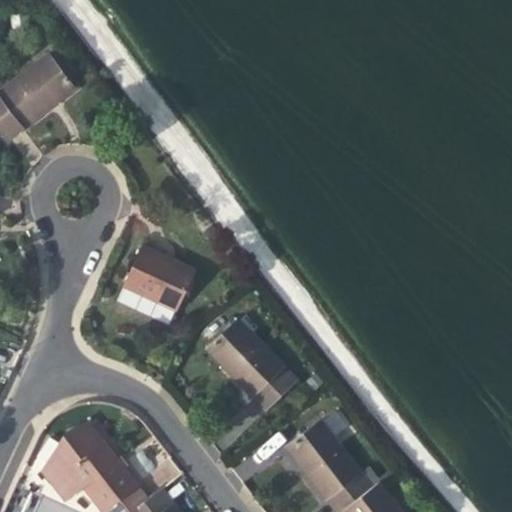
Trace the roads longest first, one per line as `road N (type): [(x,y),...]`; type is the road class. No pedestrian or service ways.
road 1 (unclassified): [(66,0),(464,511)]
road 2 (residential): [(232,511),(146,402),(108,384),(53,385)]
road 3 (residential): [(78,232),(93,227),(109,201),(108,186),(86,164),(56,167),(45,178),(42,208),(63,230)]
road 4 (residential): [(53,385),(60,302),(78,232)]
